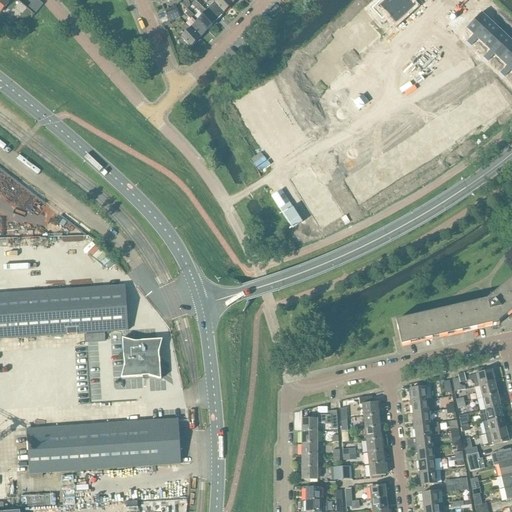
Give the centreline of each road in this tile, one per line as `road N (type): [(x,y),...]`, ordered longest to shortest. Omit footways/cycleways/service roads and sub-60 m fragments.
road 1 (secondary): [(201,306),(359,248),(511,153)]
road 2 (unclassified): [(223,204),(298,161),(449,0)]
road 3 (secondary): [(198,294),(175,245),(144,206),(0,81)]
road 4 (unclassified): [(198,294),(175,299),(154,291),(116,242),(0,150)]
road 5 (unknown): [(213,390),(130,410),(0,416)]
road 6 (secondary): [(215,511),(216,424),(201,306)]
road 7 (unclassified): [(290,393),(223,204)]
road 8 (unclassified): [(152,118),(46,0)]
road 9 (residential): [(404,511),(388,371)]
road 10 (residential): [(177,91),(265,0)]
road 11 (unclassified): [(284,511),(290,393)]
